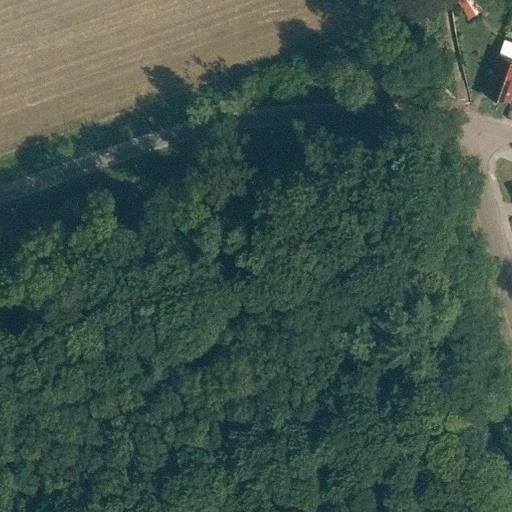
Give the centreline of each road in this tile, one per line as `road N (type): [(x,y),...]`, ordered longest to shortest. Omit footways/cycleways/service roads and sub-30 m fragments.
road 1 (residential): [(468,130),(333,109),(252,116),(0,196)]
road 2 (residential): [(511,280),(468,130)]
